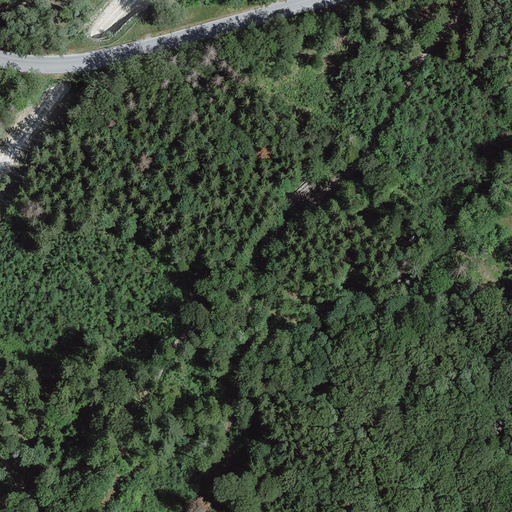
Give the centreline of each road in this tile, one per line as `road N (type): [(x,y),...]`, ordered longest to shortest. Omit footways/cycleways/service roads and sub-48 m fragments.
road 1 (track): [(465,0),(421,57),(381,138),(292,220),(176,349),(120,443),(103,462),(7,511)]
road 2 (tertiary): [(0,59),(85,62),(319,0)]
road 3 (track): [(131,0),(0,162)]
